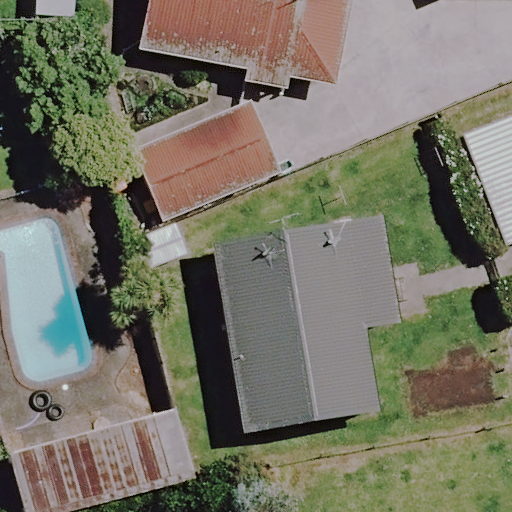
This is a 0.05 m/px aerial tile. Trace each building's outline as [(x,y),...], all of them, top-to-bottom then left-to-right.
[(133,0),(124,64),(234,79),(232,92),(323,105),(337,0),(133,0)] [(118,150),(146,232),(266,191),(239,109),(118,150)] [(490,254),(511,246),(511,121),(450,144),(490,254)] [(364,420),(336,268),(205,291),(233,444),(364,420)] [(0,444),(0,466),(12,511),(94,511),(189,487),(166,400),(0,444)]
